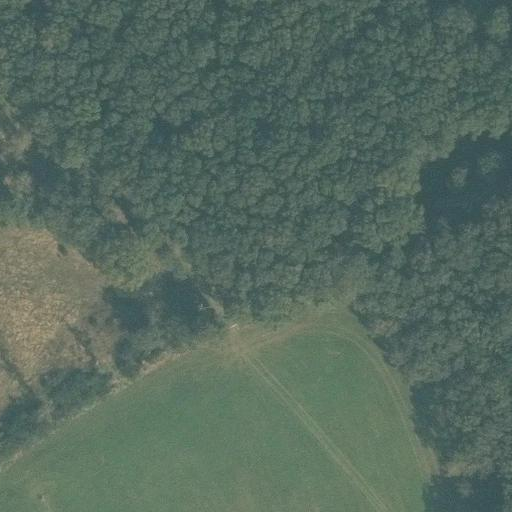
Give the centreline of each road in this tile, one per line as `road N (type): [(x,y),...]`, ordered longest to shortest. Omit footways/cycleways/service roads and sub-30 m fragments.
road 1 (track): [(416,236),(318,251),(258,291),(212,284),(44,136),(0,28)]
road 2 (track): [(511,130),(434,176),(416,204),(416,236)]
road 3 (track): [(511,319),(416,236)]
